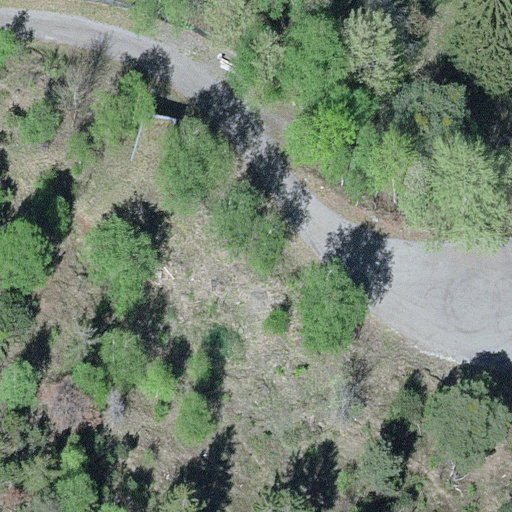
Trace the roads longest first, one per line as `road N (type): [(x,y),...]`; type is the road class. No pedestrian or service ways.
road 1 (track): [(247,146),(382,277),(467,302),(511,303)]
road 2 (track): [(0,25),(105,44),(187,77),(247,146)]
